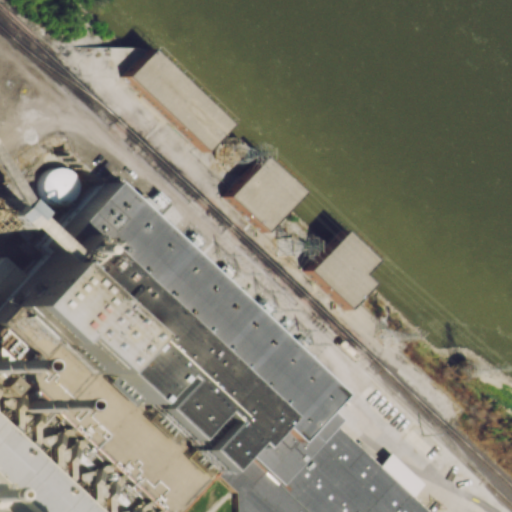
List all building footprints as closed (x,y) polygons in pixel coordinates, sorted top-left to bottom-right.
[(115,78),(196,151),(221,124),(140,50),(115,78)] [(255,232),(292,192),(255,157),(217,198),(255,232)] [(83,170),(50,170),(49,202),(82,203),(83,170)] [(97,182),(0,282),(0,511),(175,511),(209,478),(230,495),(229,511),(419,511),(314,411),(326,394),(97,182)] [(0,227),(13,214),(0,200),(0,227)] [(297,271),(339,311),(363,286),(352,275),(365,261),(334,232),(297,271)]
